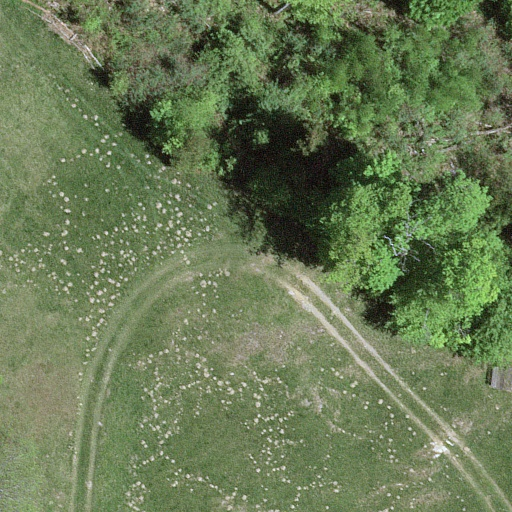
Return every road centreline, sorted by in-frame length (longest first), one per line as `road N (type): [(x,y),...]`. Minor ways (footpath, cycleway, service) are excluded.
road 1 (track): [(85,511),(102,364),(140,293),(184,260),(246,254),(335,320),(495,511)]
road 2 (track): [(0,23),(44,50),(110,129),(184,260)]
